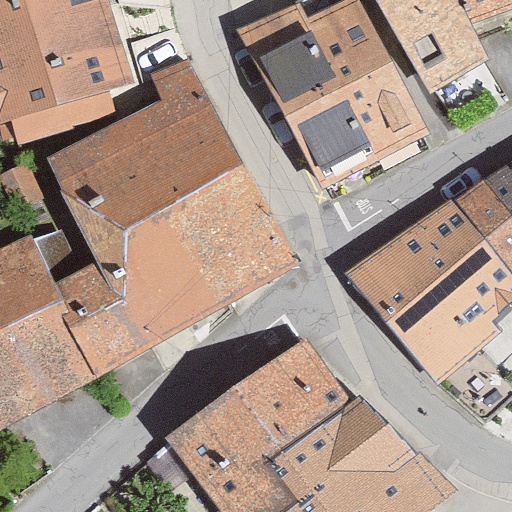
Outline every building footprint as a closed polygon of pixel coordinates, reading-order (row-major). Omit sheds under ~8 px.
[(0,0),(0,125),(117,92),(138,86),(113,0),(0,0)] [(298,2),(240,33),(324,191),(427,136),(355,0),(310,24),(298,2)] [(376,0),(432,97),(491,64),(472,26),(459,0),(376,0)] [(511,0),(459,0),(472,26),(511,11),(511,0)] [(163,105),(47,162),(97,266),(147,352),(300,265),(194,62),(155,78),(163,105)] [(117,92),(0,125),(0,134),(3,142),(18,138),(21,147),(124,115),(117,92)] [(511,163),(482,183),(511,217),(511,163)] [(511,217),(482,183),(459,201),(511,266),(511,217)] [(455,195),(354,276),(441,384),(502,335),(493,324),(511,308),(511,266),(459,201),(455,195)] [(32,237),(0,251),(0,434),(103,377),(56,285),(32,237)] [(97,266),(56,285),(103,377),(147,352),(97,266)] [(307,337),(168,438),(222,511),(291,511),(298,508),(269,469),(353,400),(307,337)] [(436,511),(449,502),(353,400),(269,469),(298,508),(291,511),(436,511)]
